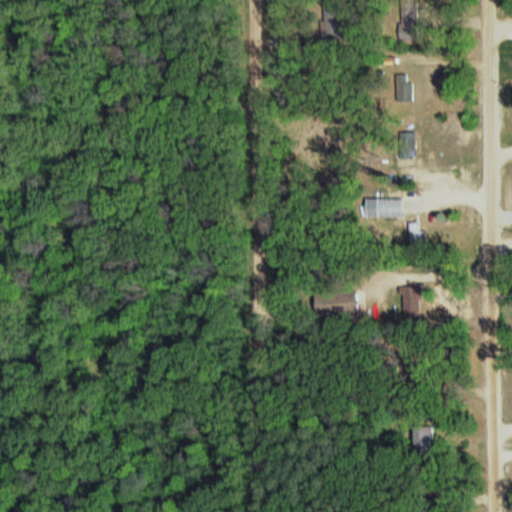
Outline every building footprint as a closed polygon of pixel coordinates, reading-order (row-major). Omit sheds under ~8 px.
[(346,37),(346,5),(327,5),(327,37),(346,37)] [(401,74),(401,101),(417,101),(417,74),(401,74)] [(427,222),(414,222),(414,246),(427,246),(427,222)] [(321,318),(361,316),(360,290),(320,291),(321,318)] [(436,429),(419,429),(419,446),(436,446),(436,429)]
